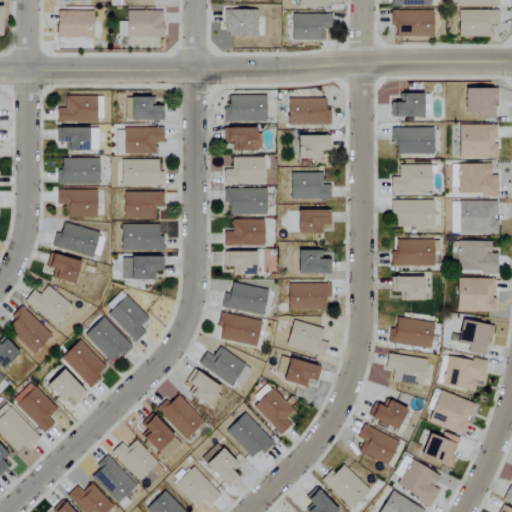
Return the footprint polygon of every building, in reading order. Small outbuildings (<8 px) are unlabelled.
[(293,0),(293,8),(329,9),(328,0),(293,0)] [(454,0),(454,8),(497,7),(496,0),(454,0)] [(256,11),(223,10),(222,36),(256,37),(256,11)] [(91,39),(91,12),(55,11),(54,38),(91,39)] [(161,12),(124,11),(124,22),(117,22),(117,38),(161,38),(161,12)] [(430,38),(431,12),(389,11),(389,26),(394,26),(393,37),(430,38)] [(497,11),(457,11),(456,37),(489,38),(489,27),(497,27),(497,11)] [(329,15),(289,14),(289,41),(322,42),(322,29),(329,29),(329,15)] [(462,111),(477,112),(477,119),(493,119),(494,88),(462,87),(462,111)] [(419,117),(419,93),(398,93),(398,102),(390,102),(390,116),(419,117)] [(264,96),(227,95),(227,107),(223,107),(223,121),(263,122),(264,96)] [(55,107),(55,122),(101,122),(101,96),(63,96),(63,108),(55,107)] [(126,119),(161,120),(161,106),(147,105),(147,97),(127,96),(126,119)] [(323,98),(285,99),(286,125),(329,125),(329,109),(323,110),(323,98)] [(456,158),(496,158),(496,144),(494,144),(494,125),(456,125),(456,158)] [(96,128),(55,127),(55,141),(63,141),(63,150),(95,151),(96,128)] [(161,143),(161,127),(121,127),(121,134),(115,134),(115,154),(153,154),(154,143),(161,143)] [(231,151),(252,150),(252,127),(224,127),(224,142),(231,142),(231,151)] [(431,154),(431,127),(392,128),(392,155),(431,154)] [(329,136),(295,135),(294,158),(320,159),(320,150),(329,150),(329,136)] [(222,184),(261,185),(262,158),(230,157),(230,169),(222,169),(222,184)] [(96,185),(97,159),(60,158),(60,169),(55,169),(54,184),(96,185)] [(157,160),(119,160),(118,186),(161,187),(161,171),(156,171),(157,160)] [(488,164),(456,164),(456,195),(496,194),(495,175),(489,175),(488,164)] [(389,177),(389,193),(429,192),(429,165),(397,165),(397,177),(389,177)] [(329,185),(321,185),(321,173),(288,173),(288,199),(328,200),(329,185)] [(221,188),(222,203),(226,203),(226,216),(264,215),(263,188),(221,188)] [(94,217),(94,190),(55,189),(55,204),(64,204),(64,216),(94,217)] [(121,193),(122,220),(154,219),(154,208),(162,207),(161,192),(121,193)] [(432,200),(389,202),(390,216),(394,216),(394,228),(432,227),(432,200)] [(495,235),(495,202),(457,201),(456,234),(495,235)] [(294,233),(320,233),(320,224),(328,225),(329,210),(294,210),(294,233)] [(261,246),(262,220),(230,219),(230,231),(221,231),(221,245),(261,246)] [(51,246),(90,259),(98,233),(59,221),(51,246)] [(162,251),(162,236),(156,236),(156,224),(118,224),(119,251),(162,251)] [(431,267),(431,240),(394,239),(394,251),(388,251),(388,266),(431,267)] [(457,271),(495,272),(495,253),(489,253),(490,241),(457,241),(457,271)] [(294,273),(328,274),(329,259),(320,259),(320,250),(294,250),(294,273)] [(231,275),(252,275),(252,252),(223,252),(223,267),(231,267),(231,275)] [(52,269),(50,278),(71,283),(76,260),(48,254),(45,267),(52,269)] [(120,256),(120,280),(153,280),(154,271),(162,271),(162,257),(120,256)] [(421,277),(390,277),(390,292),(398,292),(398,300),(422,300),(421,277)] [(493,279),(455,278),(455,311),(494,312),(494,298),(493,298),(493,279)] [(222,293),(219,308),(261,316),(266,289),(229,282),(227,294),(222,293)] [(329,298),(329,283),(286,284),(287,310),(324,309),(323,298),(329,298)] [(69,304),(44,287),(38,296),(30,290),(22,302),(55,325),(69,304)] [(134,341),(144,331),(141,328),(148,321),(119,291),(102,308),(134,341)] [(3,326),(32,354),(49,335),(21,308),(3,326)] [(217,339),(253,347),(259,321),(218,312),(214,328),(219,328),(217,339)] [(117,354),(120,357),(130,347),(101,317),(82,335),(108,362),(117,354)] [(431,322),(395,317),(393,328),(388,328),(386,343),(427,349),(431,322)] [(283,345),(322,357),(326,343),(319,341),(322,330),(291,320),(283,345)] [(485,355),(490,325),(458,320),(455,343),(467,345),(466,352),(485,355)] [(0,367),(16,353),(0,336),(0,367)] [(88,389),(99,378),(95,374),(103,366),(77,339),(59,358),(88,389)] [(250,368),(217,347),(211,357),(204,352),(196,364),(237,389),(250,368)] [(390,381),(420,387),(425,360),(385,354),(383,368),(392,370),(390,381)] [(472,391),(474,380),(481,382),(485,363),(446,355),(440,385),(472,391)] [(304,386),(306,379),(315,381),(319,367),(279,356),(273,377),(304,386)] [(42,386),(61,404),(67,397),(74,403),(84,393),(58,369),(42,386)] [(183,381),(191,388),(187,393),(202,407),(217,389),(193,369),(183,381)] [(11,400),(41,433),(53,423),(47,417),(55,410),(30,383),(11,400)] [(292,411),(270,387),(253,403),(280,433),(289,425),(284,419),(292,411)] [(426,422),(462,435),(474,404),(437,390),(426,422)] [(154,410),(182,439),(201,421),(176,395),(166,404),(164,401),(154,410)] [(392,430),(403,409),(386,400),(382,408),(373,403),(366,416),(392,430)] [(0,407),(0,437),(15,453),(24,444),(27,447),(37,438),(4,404),(0,407)] [(223,431),(250,458),(258,450),(261,454),(272,443),(242,413),(223,431)] [(180,444),(150,416),(140,426),(146,431),(140,438),(164,461),(180,444)] [(386,464),(396,439),(360,426),(355,438),(362,440),(357,453),(386,464)] [(459,439),(442,433),(439,439),(426,434),(418,456),(448,467),(459,439)] [(155,463),(134,440),(125,448),(119,442),(109,452),(137,481),(155,463)] [(227,469),(233,463),(215,444),(209,450),(213,453),(202,463),(222,485),(233,475),(227,469)] [(0,450),(0,474),(12,462),(0,450)] [(88,475),(115,503),(134,485),(107,457),(88,475)] [(438,477),(410,460),(394,486),(427,507),(438,489),(432,486),(438,477)] [(320,481),(349,511),(368,492),(340,463),(320,481)] [(207,505),(218,495),(191,466),(172,484),(194,508),(203,500),(207,505)] [(511,502),(511,482),(502,497),(511,502)] [(81,491),(75,485),(65,495),(80,511),(104,511),(111,506),(90,483),(81,491)] [(310,505),(303,511),(331,511),(335,509),(314,489),(304,500),(310,505)] [(143,510),(144,511),(183,511),(161,491),(143,510)] [(421,511),(422,510),(389,491),(376,511),(421,511)] [(71,511),(61,502),(50,511),(71,511)]
